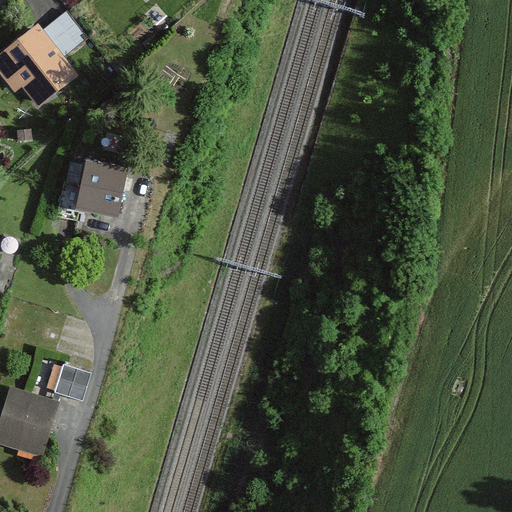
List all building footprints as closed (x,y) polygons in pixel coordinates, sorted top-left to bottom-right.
[(56,20),(43,30),(66,58),(89,39),(67,11),(56,20)] [(43,30),(38,24),(5,51),(0,55),(0,72),(15,92),(21,87),(38,109),(80,75),(66,58),(43,30)] [(32,142),(32,132),(16,133),(17,143),(32,142)] [(125,170),(86,164),(83,183),(65,180),(59,215),(80,219),(81,210),(118,216),(125,170)] [(86,372),(63,365),(55,392),(78,399),(86,372)] [(28,394),(10,388),(0,421),(0,441),(42,454),(57,402),(28,394)]
